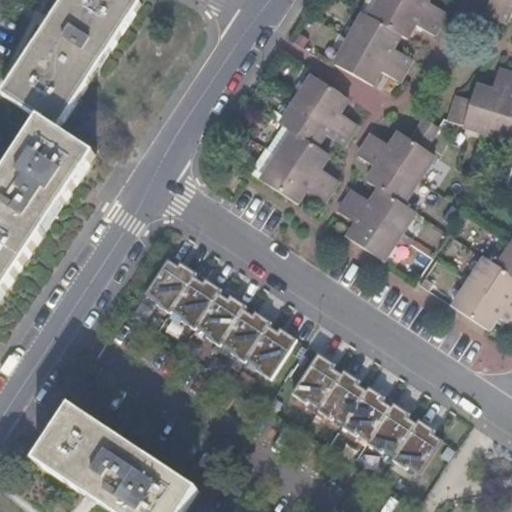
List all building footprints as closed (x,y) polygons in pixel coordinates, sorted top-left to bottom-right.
[(0,299),(93,157),(56,133),(139,6),(129,0),(64,0),(3,95),(40,121),(4,177),(0,182),(0,299)] [(384,0),(375,16),(403,32),(412,37),(419,23),(440,34),(446,21),(406,0),(384,0)] [(433,0),(406,0),(446,21),(451,10),(433,0)] [(494,10),(498,0),(482,0),(481,3),(494,10)] [(395,46),(403,32),(375,16),(366,11),(351,38),(407,68),(413,56),(395,46)] [(407,68),(351,38),(337,62),(374,83),(381,70),(400,81),(407,68)] [(483,88),(470,127),(498,137),(511,93),(511,73),(503,70),(497,92),(483,88)] [(300,103),(354,140),(362,127),(344,115),(352,101),(317,77),(300,103)] [(511,93),(498,137),(511,141),(511,93)] [(284,127),(296,135),(321,150),(329,138),(347,150),(354,140),(300,103),(284,127)] [(322,171),(331,157),(321,150),(296,135),(280,159),(332,194),(339,182),(322,171)] [(393,148),(376,138),(369,149),(421,184),(437,158),(402,135),(393,148)] [(370,184),(382,192),(406,209),(421,184),(369,149),(362,160),(378,172),(370,184)] [(332,194),(280,159),(264,183),(299,206),(309,192),(326,203),(332,194)] [(402,240),(418,216),(406,209),(382,192),(374,205),(356,193),(348,204),(402,240)] [(402,240),(348,204),(342,215),(360,226),(351,240),(387,264),(402,240)] [(511,259),(503,272),(511,278),(511,259)] [(511,278),(503,272),(490,263),(474,288),(511,313),(511,278)] [(179,279),(168,269),(151,302),(164,309),(159,318),(168,326),(174,321),(182,325),(179,333),(191,344),(198,334),(209,340),(204,348),(218,360),(223,351),(236,359),(231,365),(244,373),(248,368),(265,374),(260,381),(273,388),(298,348),(284,337),(277,344),(266,336),(271,326),(257,319),(253,325),(242,319),(244,309),(234,304),(228,311),(216,305),(219,297),(208,291),(204,297),(195,288),(197,283),(186,273),(179,279)] [(511,313),(474,288),(458,311),(494,336),(504,322),(511,327),(511,313)] [(334,367),(320,357),(289,402),(305,414),(309,407),(323,415),(318,423),(332,429),(337,423),(351,432),(343,439),(354,448),(361,441),(374,449),(371,455),(383,463),(387,456),(399,463),(392,472),(419,491),(447,451),(432,444),(434,437),(422,429),(416,434),(406,426),(410,419),(396,407),(391,417),(383,409),(386,400),(368,388),(366,395),(358,389),(361,381),(346,373),(340,378),(334,374),(334,367)] [(188,511),(203,490),(76,405),(41,460),(93,495),(119,511),(188,511)]
